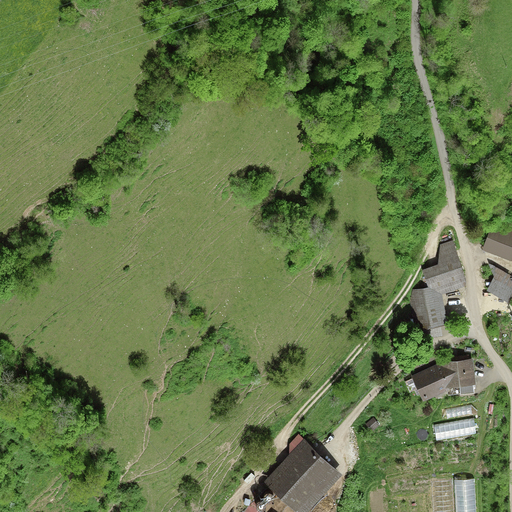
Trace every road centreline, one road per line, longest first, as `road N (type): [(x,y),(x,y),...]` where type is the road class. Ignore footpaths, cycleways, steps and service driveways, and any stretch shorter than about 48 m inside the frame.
road 1 (track): [(455,217),(438,221),(402,293),(222,511)]
road 2 (track): [(417,0),(418,57),(467,252),(511,269)]
road 3 (residential): [(467,252),(481,336),(511,401)]
